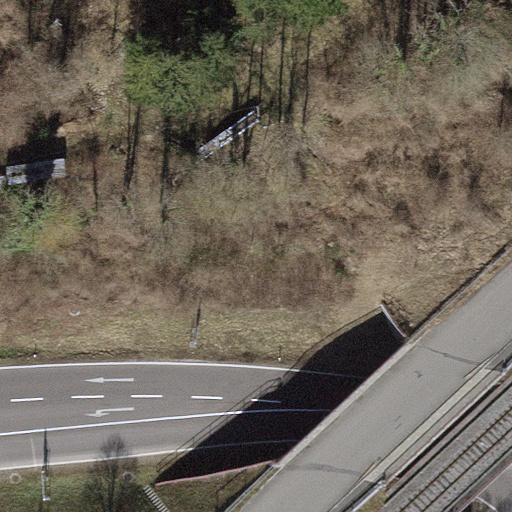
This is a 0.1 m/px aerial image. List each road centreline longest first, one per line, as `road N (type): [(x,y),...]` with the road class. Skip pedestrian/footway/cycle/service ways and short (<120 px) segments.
road 1 (primary): [(0,419),(201,400),(388,415),(511,440)]
road 2 (unclassified): [(293,511),(511,303)]
